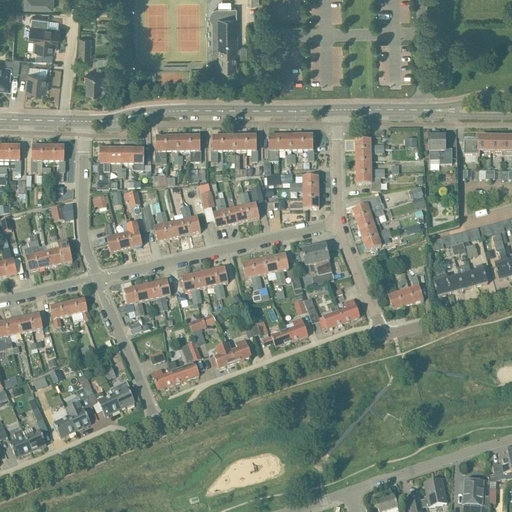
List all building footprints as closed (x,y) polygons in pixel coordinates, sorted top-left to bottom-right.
[(25,0),(25,9),(53,9),(53,0),(25,0)] [(210,15),(210,18),(211,21),(213,23),(219,23),(219,54),(219,55),(220,70),(236,70),(236,61),(236,55),(237,55),(237,19),(237,9),(218,9),(215,9),(213,11),(211,13),(210,15)] [(13,28),(13,18),(4,18),(4,28),(13,28)] [(57,43),(59,29),(48,28),(49,20),(31,18),(29,40),(34,41),(33,50),(54,52),(55,43),(57,43)] [(90,58),(91,38),(80,38),(79,58),(90,58)] [(11,75),(18,75),(19,62),(6,61),(5,68),(0,67),(0,89),(10,91),(11,75)] [(46,92),(48,76),(28,74),(29,64),(22,63),(20,79),(27,80),(25,93),(37,94),(37,91),(46,92)] [(96,75),(87,74),(86,92),(101,93),(102,88),(105,88),(105,75),(106,75),(106,67),(97,67),(96,75)] [(411,84),(410,71),(400,71),(400,85),(411,84)] [(257,137),(247,138),(247,153),(252,152),(252,164),(258,164),(258,153),(257,153),(257,137)] [(269,152),(268,152),(268,164),(279,164),(279,153),(280,153),(280,137),(269,138),(269,152)] [(291,137),(280,137),(280,153),(284,153),(285,157),(287,157),(291,157),(291,153),(291,137)] [(302,137),(291,137),(291,153),(302,153),(302,152),(302,137)] [(302,137),(302,152),(308,152),(308,163),(314,163),(314,152),(313,152),(313,137),(302,137)] [(166,139),(166,154),(178,154),(177,138),(166,139)] [(189,153),(189,138),(177,138),(178,154),(189,153)] [(200,138),(189,138),(189,153),(191,153),(191,164),(201,164),(201,153),(200,153),(200,138)] [(212,153),(211,153),(211,164),(218,164),(218,153),(224,153),(224,138),(212,138),(212,153)] [(235,138),(224,138),(224,153),(235,153),(235,138)] [(247,138),(235,138),(235,153),(247,153),(247,138)] [(445,138),(429,138),(429,153),(429,163),(439,162),(439,166),(452,166),(452,151),(445,151),(445,138)] [(166,161),(166,154),(166,139),(156,139),(156,165),(161,165),(161,161),(166,161)] [(480,139),(479,139),(479,142),(465,142),(464,157),(479,158),(480,139)] [(479,158),(480,158),(480,153),(491,154),(491,139),(480,139),(479,158)] [(491,154),(502,154),(502,139),(491,139),(491,154)] [(502,154),(511,154),(511,139),(502,139),(502,154)] [(417,140),(405,140),(405,150),(417,149),(417,140)] [(371,141),(355,142),(356,153),(384,152),(384,147),(371,148),(371,141)] [(10,170),(10,164),(10,148),(0,147),(0,186),(7,187),(7,170),(10,170)] [(10,148),(10,164),(10,170),(15,170),(15,174),(14,174),(14,178),(21,178),(21,172),(21,163),(20,163),(20,148),(10,148)] [(43,148),(32,148),(32,163),(31,163),(31,174),(37,174),(37,164),(43,164),(43,148)] [(54,148),(43,148),(43,164),(54,164),(54,148)] [(54,148),(54,164),(59,164),(59,174),(65,174),(65,163),(65,148),(54,148)] [(110,151),(100,150),(100,165),(99,165),(99,177),(104,177),(104,183),(97,183),(97,192),(109,192),(110,165),(110,151)] [(122,151),(110,151),(110,165),(122,166),(122,159),(122,151)] [(135,151),(122,151),(122,159),(122,166),(134,166),(135,166),(135,151)] [(135,151),(135,166),(134,166),(133,173),(144,173),(144,151),(135,151)] [(384,152),(356,153),(356,164),(371,163),(371,156),(385,156),(384,152)] [(371,163),(356,164),(356,175),(385,174),(385,171),(372,171),(371,163)] [(272,176),(271,164),(264,164),(264,177),(272,176)] [(385,174),(356,175),(356,186),(371,185),(372,194),(380,194),(380,180),(385,179),(385,174)] [(151,176),(151,187),(167,186),(167,181),(167,178),(151,178),(151,176)] [(266,179),(266,188),(279,187),(279,178),(267,178),(266,179)] [(319,190),(319,179),(301,179),(301,185),(290,185),(290,190),(319,190)] [(26,183),(18,183),(18,196),(26,196),(26,183)] [(249,223),(260,221),(256,205),(264,203),(260,188),(250,190),(254,206),(250,207),(247,194),(243,195),(249,223)] [(411,202),(415,200),(423,198),(421,189),(408,193),(411,202)] [(319,200),(319,190),(290,190),(290,193),(303,193),(304,200),(319,200)] [(119,193),(113,194),(114,207),(122,205),(120,193),(119,193)] [(138,194),(124,197),(125,203),(129,202),(131,210),(141,207),(138,194)] [(210,195),(201,197),(205,212),(214,210),(210,195)] [(249,223),(243,195),(239,196),(242,209),(235,211),(238,226),(249,223)] [(104,197),(93,200),(95,208),(98,207),(99,210),(107,208),(104,197)] [(365,207),(353,211),(356,222),(371,217),(371,216),(382,212),(380,206),(382,206),(380,198),(363,204),(365,207)] [(414,211),(425,207),(422,198),(411,202),(414,211)] [(227,228),(221,200),(216,202),(219,214),(213,216),(216,231),(227,228)] [(238,226),(235,211),(227,212),(224,200),(221,200),(227,228),(238,226)] [(304,200),(304,206),(291,206),(291,211),(304,210),(304,211),(319,211),(319,200),(304,200)] [(176,224),(168,226),(165,213),(164,209),(167,209),(166,203),(160,204),(168,242),(179,239),(176,224)] [(160,228),(154,229),(157,244),(168,242),(160,204),(159,204),(155,205),(157,215),(160,228)] [(150,207),(142,209),(145,223),(154,221),(150,207)] [(190,237),(201,234),(197,219),(191,221),(189,208),(184,209),(190,237)] [(62,209),(51,211),(54,225),(65,223),(62,209)] [(176,224),(179,239),(190,237),(184,209),(180,210),(183,222),(176,224)] [(356,222),(360,232),(375,227),(379,226),(377,218),(383,216),(382,212),(371,216),(371,217),(356,222)] [(9,221),(1,223),(4,235),(12,233),(9,221)] [(121,253),(132,250),(129,235),(126,223),(126,222),(122,223),(124,236),(118,237),(120,248),(121,253)] [(126,223),(129,235),(132,250),(142,248),(137,225),(131,226),(130,222),(126,223)] [(121,253),(120,248),(118,237),(112,238),(110,226),(105,227),(108,239),(107,240),(110,255),(121,253)] [(420,226),(413,229),(415,235),(422,233),(420,226)] [(390,233),(389,230),(377,234),(375,227),(360,232),(363,243),(390,233)] [(52,244),(58,243),(55,231),(49,233),(52,244)] [(363,243),(367,253),(382,248),(379,241),(392,237),(390,233),(363,243)] [(500,283),(511,279),(508,265),(501,234),(500,235),(496,236),(496,238),(494,239),(497,252),(500,253),(502,262),(495,264),(500,283)] [(14,261),(12,262),(6,239),(0,240),(0,245),(1,250),(2,256),(4,264),(8,278),(17,276),(14,261)] [(58,244),(63,266),(72,264),(67,242),(58,244)] [(46,247),(48,254),(52,268),(63,266),(58,244),(58,243),(52,244),(46,247)] [(476,245),(467,247),(470,258),(479,256),(476,245)] [(36,256),(37,256),(40,271),(52,268),(48,254),(46,247),(40,248),(39,246),(34,248),(36,256)] [(317,273),(319,278),(313,279),(315,287),(334,283),(332,275),(329,263),(330,263),(326,247),(302,252),(306,268),(307,268),(308,275),(317,273)] [(29,274),(40,271),(37,256),(36,256),(34,248),(29,249),(24,250),(29,274)] [(289,271),(286,256),(275,259),(278,274),(279,274),(282,286),(286,285),(283,273),(289,271)] [(279,274),(278,274),(275,259),(264,261),(267,276),(275,275),(278,287),(282,286),(279,274)] [(267,276),(264,261),(253,263),(256,279),(255,279),(258,292),(263,291),(260,278),(267,276)] [(255,279),(256,279),(253,263),(242,266),(246,281),(251,280),(254,292),(258,292),(255,279)] [(460,278),(463,292),(476,289),(472,275),(470,265),(457,268),(460,278)] [(477,273),(472,275),(476,289),(488,286),(484,271),(484,272),(482,267),(476,268),(477,273)] [(228,285),(225,270),(214,272),(217,287),(218,287),(221,300),(225,299),(223,286),(228,285)] [(214,272),(203,274),(207,290),(214,288),(217,301),(221,300),(218,287),(217,287),(214,272)] [(199,291),(207,290),(203,274),(192,277),(196,292),(195,292),(197,305),(202,304),(199,291)] [(185,294),(190,293),(193,306),(197,305),(195,292),(196,292),(192,277),(181,279),(185,294)] [(298,277),(290,279),(294,292),(302,290),(298,277)] [(411,281),(406,282),(407,285),(409,291),(413,306),(424,303),(419,289),(420,288),(417,278),(411,280),(411,281)] [(447,278),(434,281),(439,298),(451,295),(447,281),(447,278)] [(460,278),(447,281),(451,295),(463,292),(460,278)] [(171,298),(167,282),(156,285),(160,300),(161,300),(163,312),(168,311),(165,299),(171,298)] [(156,285),(145,287),(149,302),(156,301),(159,313),(163,312),(161,300),(160,300),(156,285)] [(141,304),(149,302),(145,287),(135,290),(138,305),(137,305),(140,318),(144,317),(141,304)] [(388,299),(393,313),(403,310),(398,295),(393,297),(390,287),(384,289),(388,299)] [(138,305),(135,290),(124,292),(127,307),(125,308),(125,309),(126,314),(126,316),(129,315),(134,314),(135,319),(140,318),(137,305),(138,305)] [(343,296),(341,290),(331,294),(333,300),(343,296)] [(409,292),(398,295),(403,310),(413,306),(409,292)] [(240,302),(240,301),(235,294),(229,299),(234,306),(240,302)] [(278,302),(285,300),(284,294),(276,295),(278,302)] [(311,297),(303,300),(310,318),(317,316),(311,297)] [(91,322),(88,313),(85,301),(68,305),(71,317),(82,315),(85,324),(91,322)] [(303,302),(295,304),(299,317),(307,315),(303,302)] [(344,325),(360,319),(354,302),(345,305),(347,310),(340,313),(344,325)] [(71,317),(68,305),(51,309),(56,330),(61,329),(59,320),(71,317)] [(340,313),(338,307),(331,310),(333,316),(319,321),(323,331),(327,329),(328,331),(344,325),(340,313)] [(225,315),(217,320),(220,326),(228,322),(225,315)] [(32,333),(43,331),(40,316),(29,319),(32,333)] [(29,319),(18,321),(21,336),(32,333),(29,319)] [(295,329),(288,332),(292,343),(308,337),(302,320),(293,324),(295,329)] [(18,321),(7,323),(12,344),(18,342),(17,341),(22,340),(21,336),(18,321)] [(203,321),(189,326),(193,337),(207,331),(203,321)] [(8,357),(14,356),(15,356),(13,350),(11,344),(12,344),(7,323),(0,324),(0,353),(7,352),(8,357)] [(129,328),(132,337),(143,333),(139,324),(129,328)] [(250,328),(251,330),(254,339),(261,336),(256,324),(250,326),(250,328)] [(251,330),(245,332),(249,341),(254,339),(251,330)] [(292,343),(288,332),(272,338),(263,342),(265,347),(274,344),(276,350),(292,343)] [(238,350),(232,352),(236,364),(252,358),(245,341),(236,344),(238,350)] [(202,361),(198,350),(197,351),(194,344),(188,346),(189,351),(193,364),(201,362),(201,361),(202,361)] [(231,353),(229,346),(228,345),(215,350),(218,357),(215,359),(211,360),(214,371),(219,369),(219,370),(236,364),(232,352),(231,353)] [(88,348),(80,351),(83,356),(90,353),(88,348)] [(152,367),(166,362),(163,355),(150,360),(152,367)] [(104,357),(97,360),(102,370),(108,367),(104,357)] [(168,365),(169,368),(169,371),(170,375),(175,386),(200,377),(195,365),(178,372),(175,362),(168,365)] [(101,372),(106,383),(116,378),(111,367),(101,372)] [(158,392),(175,386),(170,375),(164,377),(161,371),(152,375),(158,392)] [(54,384),(63,381),(59,372),(50,375),(54,384)] [(105,418),(120,411),(113,396),(104,400),(102,394),(95,397),(85,378),(79,381),(91,407),(99,403),(105,418)] [(17,379),(4,384),(6,391),(19,386),(17,379)] [(35,384),(34,384),(37,392),(38,392),(49,388),(46,379),(35,384)] [(127,383),(110,391),(113,396),(120,411),(127,408),(127,409),(134,406),(134,404),(135,404),(128,389),(130,389),(127,383)] [(12,393),(15,399),(23,396),(21,390),(12,393)] [(79,404),(66,410),(69,417),(76,432),(91,425),(84,410),(82,411),(79,404)] [(38,424),(44,421),(38,410),(33,412),(38,424)] [(61,439),(76,432),(69,417),(54,424),(61,439)] [(25,437),(25,438),(31,453),(46,447),(40,431),(34,434),(33,429),(24,433),(25,437)] [(16,459),(31,453),(25,438),(10,444),(16,459)] [(501,466),(493,468),(496,483),(511,479),(511,470),(511,465),(508,464),(506,455),(498,456),(501,466)] [(446,505),(441,481),(424,485),(428,500),(420,502),(419,497),(409,499),(411,511),(421,511),(422,510),(429,508),(429,509),(446,505)] [(483,485),(465,483),(463,506),(481,508),(483,485)] [(376,504),(378,511),(398,511),(394,499),(376,504)]
